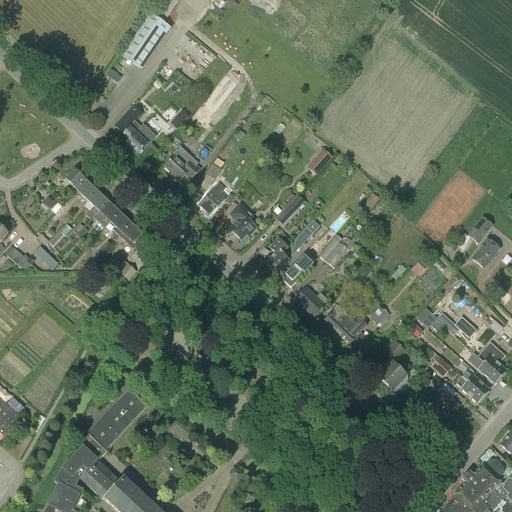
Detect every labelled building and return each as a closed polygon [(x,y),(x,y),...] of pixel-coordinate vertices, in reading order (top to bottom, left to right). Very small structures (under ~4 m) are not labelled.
[(160,0),(154,10),(167,20),(180,0),(160,0)] [(150,16),(121,57),(141,71),(169,30),(150,16)] [(112,71),(120,76),(124,71),(117,65),(112,71)] [(116,75),(112,81),(117,84),(121,79),(116,75)] [(226,76),(202,106),(213,114),(236,85),(226,76)] [(134,123),(142,115),(133,107),(114,127),(122,135),(123,135),(129,140),(126,143),(138,154),(146,146),(147,147),(154,141),(153,140),(155,138),(144,127),(145,127),(143,125),(140,128),(134,123)] [(245,136),(240,132),(234,140),(239,144),(245,136)] [(315,176),(331,159),(324,152),(308,169),(315,176)] [(172,177),(178,183),(190,170),(174,155),(164,167),(173,176),(172,177)] [(216,158),(212,163),(220,169),(224,163),(216,158)] [(205,175),(216,180),(221,170),(210,164),(205,175)] [(70,192),(73,194),(85,182),(73,171),(64,180),(73,188),(70,192)] [(97,193),(85,182),(73,194),(77,197),(79,194),(88,202),(97,193)] [(225,191),(218,185),(213,190),(212,190),(198,206),(210,217),(225,202),(220,197),(225,191)] [(108,203),(97,193),(88,202),(96,210),(93,213),(96,216),(108,203)] [(284,201),(289,206),(295,199),(290,195),(284,201)] [(379,201),(372,195),(359,210),(366,216),(379,201)] [(303,203),(298,197),(275,221),(281,226),(303,203)] [(51,209),(55,205),(48,198),(44,202),(51,209)] [(117,212),(108,203),(96,216),(99,219),(102,216),(109,222),(117,212)] [(57,204),(50,212),(58,219),(65,212),(57,204)] [(246,235),(248,237),(256,228),(248,221),(250,219),(245,214),(247,212),(239,205),(230,215),(237,222),(230,231),(241,241),(246,235)] [(131,225),(117,212),(109,222),(115,227),(112,231),(116,234),(119,237),(131,225)] [(461,251),(460,252),(462,253),(471,241),(478,246),(492,227),(481,219),(467,237),(466,236),(457,248),(461,251)] [(318,228),(311,222),(295,241),(291,259),(312,235),(318,228)] [(59,233),(64,237),(64,238),(71,230),(66,225),(59,233)] [(141,235),(131,225),(119,237),(133,250),(140,242),(137,240),(141,235)] [(73,233),(77,236),(84,229),(80,226),(73,233)] [(84,229),(77,236),(81,240),(87,233),(84,229)] [(38,231),(34,236),(44,246),(48,242),(38,231)] [(53,249),(64,237),(59,233),(48,244),(53,249)] [(460,234),(458,233),(453,240),(458,244),(464,235),(461,233),(460,234)] [(503,244),(491,235),(472,260),(484,269),(503,244)] [(265,265),(276,275),(288,261),(281,255),(288,248),(279,239),(271,248),(276,253),(265,265)] [(324,263),(333,270),(350,249),(347,247),(345,249),(339,244),(324,263)] [(99,258),(106,250),(103,247),(96,254),(99,258)] [(51,273),(58,266),(40,249),(33,256),(51,273)] [(7,257),(12,261),(18,254),(14,250),(7,257)] [(106,250),(99,258),(103,261),(110,254),(106,250)] [(12,261),(16,265),(23,258),(18,254),(12,261)] [(24,257),(23,258),(16,265),(21,269),(22,268),(26,263),(29,261),(24,257)] [(289,271),(291,273),(283,282),(290,289),(312,267),(302,258),(294,266),(295,266),(289,271)] [(413,268),(420,275),(427,269),(419,262),(413,268)] [(31,267),(26,263),(22,268),(26,272),(31,267)] [(127,265),(120,274),(128,281),(135,273),(127,265)] [(371,273),(362,267),(340,295),(348,301),(359,287),(360,287),(371,273)] [(406,271),(401,267),(391,278),(396,282),(406,271)] [(294,300),(313,318),(320,311),(321,312),(322,311),(321,310),(325,307),(305,289),(294,300)] [(386,315),(387,314),(374,302),(362,314),(376,327),(376,326),(379,328),(389,317),(386,315)] [(323,321),(332,329),(345,316),(343,315),(346,312),(342,308),(339,306),(329,316),(328,316),(323,321)] [(430,314),(421,324),(428,330),(431,328),(438,334),(443,328),(436,321),(437,320),(430,314)] [(437,320),(436,321),(443,328),(454,338),(460,331),(469,339),(476,332),(461,320),(455,327),(441,314),(437,320)] [(340,337),(353,323),(345,316),(332,329),(340,337)] [(353,324),(353,323),(340,337),(349,345),(355,339),(354,338),(365,326),(358,319),(353,324)] [(418,328),(413,323),(407,330),(412,334),(418,328)] [(404,351),(395,343),(384,354),(393,362),(404,351)] [(490,345),(478,358),(501,378),(505,373),(504,372),(506,370),(497,363),(503,357),(490,345)] [(496,383),(501,378),(478,358),(477,359),(475,356),(475,357),(473,355),(467,362),(477,371),(478,370),(494,384),(495,382),(496,383)] [(431,368),(430,369),(442,379),(451,369),(436,357),(428,366),(431,368)] [(393,392),(396,392),(407,380),(407,377),(391,362),(377,377),(393,392)] [(466,373),(462,377),(484,397),(489,392),(487,391),(489,390),(473,375),(471,377),(466,373)] [(427,385),(427,386),(437,394),(444,386),(434,377),(427,385)] [(479,402),(484,397),(462,377),(456,384),(477,403),(478,401),(479,402)] [(158,511),(123,479),(120,483),(96,461),(105,453),(104,452),(146,408),(140,403),(145,398),(138,391),(133,396),(127,391),(87,434),(88,435),(80,444),(83,447),(61,470),(54,483),(58,485),(43,511),(70,511),(82,492),(75,488),(80,481),(97,497),(97,496),(115,511),(158,511)] [(454,400),(452,398),(451,399),(442,391),(423,413),(433,421),(443,410),(450,416),(459,406),(453,401),(454,400)] [(0,434),(3,437),(19,419),(0,400),(0,434)] [(45,420),(39,417),(32,431),(37,434),(45,420)] [(511,432),(499,446),(511,458),(511,457),(511,432)] [(511,511),(511,474),(502,485),(498,479),(504,473),(504,467),(495,459),(490,459),(483,466),(482,464),(474,473),(470,470),(460,480),(464,483),(453,495),(455,496),(439,511),(511,511)] [(150,472),(164,484),(174,474),(159,461),(150,472)] [(238,482),(243,475),(234,468),(229,475),(238,482)] [(401,499),(407,493),(403,489),(397,495),(401,499)]
